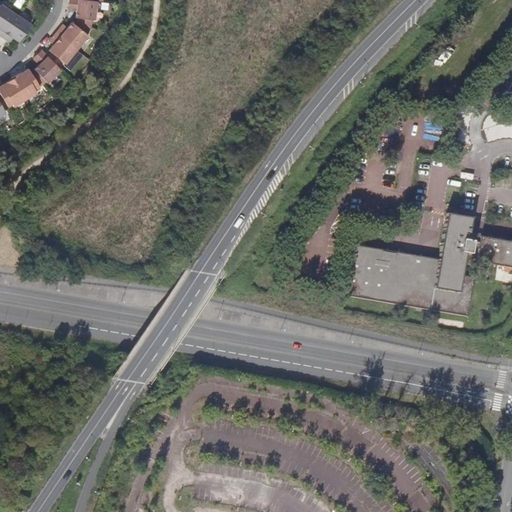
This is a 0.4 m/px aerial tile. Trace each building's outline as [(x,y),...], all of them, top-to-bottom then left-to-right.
[(94,19),(97,1),(93,0),(89,0),(68,0),(68,6),(77,7),(77,10),(76,17),(78,17),(94,19)] [(0,35),(1,36),(16,14),(0,4),(0,35)] [(10,36),(13,38),(19,42),(31,24),(16,14),(1,36),(7,40),(10,36)] [(94,19),(78,17),(77,21),(91,27),(94,19)] [(91,27),(77,21),(75,25),(88,35),(91,27)] [(88,35),(75,25),(72,22),(67,28),(65,30),(61,27),(56,33),(76,49),(88,35)] [(49,50),(51,52),(62,61),(65,63),(76,49),(56,33),(51,39),(55,42),(53,45),(49,50)] [(34,69),(37,72),(46,81),(47,83),(61,70),(57,66),(47,56),(41,50),(35,56),(42,62),(39,64),(34,69)] [(62,61),(51,52),(47,56),(57,66),(62,61)] [(33,58),(39,64),(42,62),(35,56),(33,58)] [(39,86),(32,75),(28,69),(19,74),(19,73),(12,78),(25,99),(36,92),(35,89),(39,86)] [(46,81),(37,72),(35,74),(43,84),(46,81)] [(43,84),(35,74),(32,75),(39,86),(43,84)] [(25,99),(12,78),(12,79),(0,86),(0,94),(0,98),(5,108),(8,106),(12,103),(14,106),(25,99)] [(366,248),(351,246),(343,296),(467,317),(474,278),(462,277),(465,255),(470,255),(472,242),(467,241),(471,219),(445,215),(437,260),(366,248)] [(511,242),(480,238),(476,263),(511,268),(511,242)]
